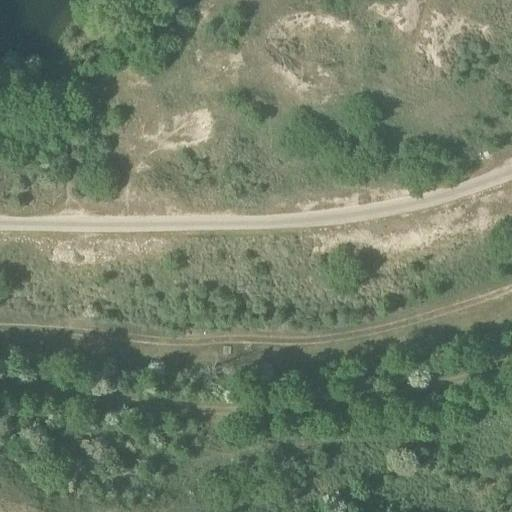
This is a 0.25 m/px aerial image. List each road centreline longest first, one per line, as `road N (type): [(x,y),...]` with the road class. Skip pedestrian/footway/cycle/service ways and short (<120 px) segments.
road 1 (track): [(0,386),(115,405),(243,412),(362,404),(455,382),(511,358)]
road 2 (track): [(0,326),(171,343),(349,337),(511,287)]
road 3 (track): [(0,225),(388,209),(511,172)]
